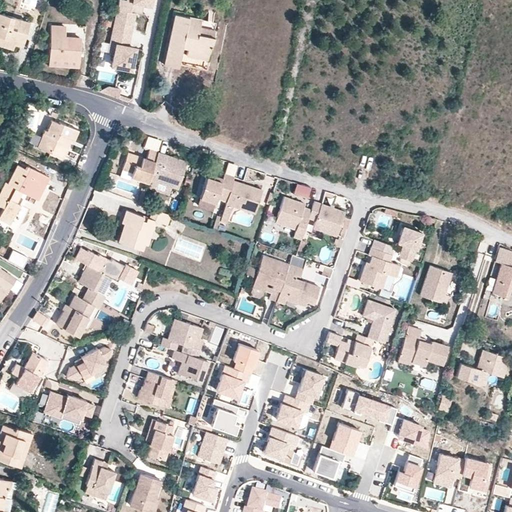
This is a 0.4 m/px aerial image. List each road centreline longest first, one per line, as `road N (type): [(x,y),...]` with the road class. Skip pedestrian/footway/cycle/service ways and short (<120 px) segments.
road 1 (residential): [(109,108),(363,197)]
road 2 (residential): [(109,108),(58,245),(0,345)]
road 3 (residential): [(232,321),(292,338),(315,331),(363,197)]
road 4 (residential): [(232,321),(174,298),(151,303),(107,404),(110,429)]
road 5 (residential): [(363,197),(511,241)]
